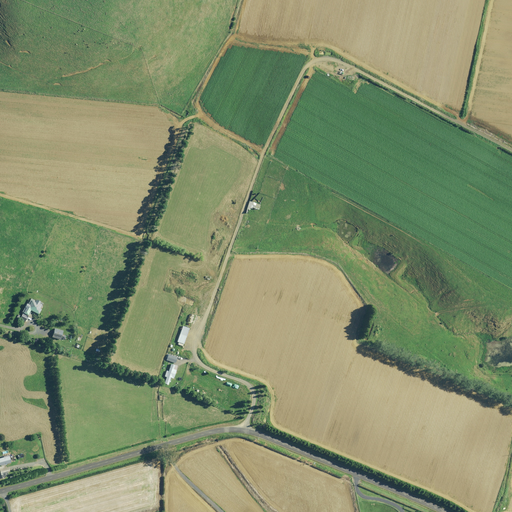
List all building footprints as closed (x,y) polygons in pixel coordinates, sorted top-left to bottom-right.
[(224,218),(227,219),(228,217),(237,220),(239,217),(226,212),(224,218)] [(36,301),(31,298),(28,303),(27,302),(22,312),(28,315),(31,310),(38,314),(41,308),(40,308),(41,305),(39,303),(40,302),(36,300),(36,301)] [(197,311),(191,309),(187,322),(192,324),(197,311)] [(189,328),(183,326),(177,341),(179,342),(178,344),(183,346),(189,328)] [(63,330),(54,328),(51,337),(60,339),(63,330)] [(177,357),(169,354),(166,360),(175,363),(177,357)] [(175,365),(171,364),(168,371),(166,370),(165,376),(166,377),(164,383),(168,384),(171,377),(173,378),(176,370),(174,369),(175,365)] [(0,465),(6,464),(10,462),(8,454),(2,456),(3,457),(0,457),(0,465)]
